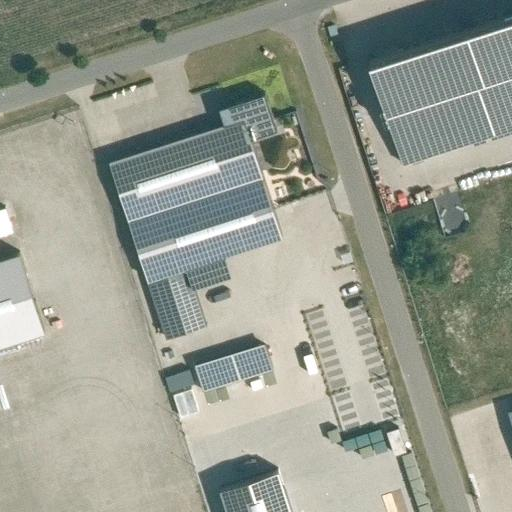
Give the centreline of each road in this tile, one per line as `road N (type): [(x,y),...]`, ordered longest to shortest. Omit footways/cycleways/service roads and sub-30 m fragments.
road 1 (residential): [(296,7),(467,511)]
road 2 (residential): [(296,7),(0,102)]
